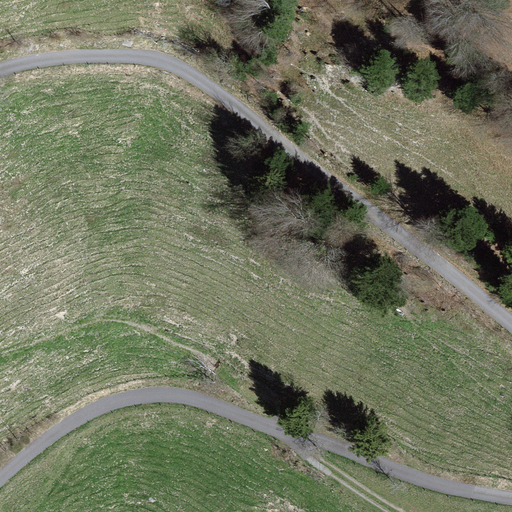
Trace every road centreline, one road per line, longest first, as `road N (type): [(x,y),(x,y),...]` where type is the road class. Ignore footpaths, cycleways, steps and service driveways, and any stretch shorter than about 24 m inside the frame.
road 1 (unclassified): [(511,314),(246,109),(169,63),(85,55),(0,70)]
road 2 (unclassified): [(511,497),(451,487),(162,395),(84,412),(0,479)]
road 3 (track): [(288,431),(211,356),(123,309),(0,354)]
